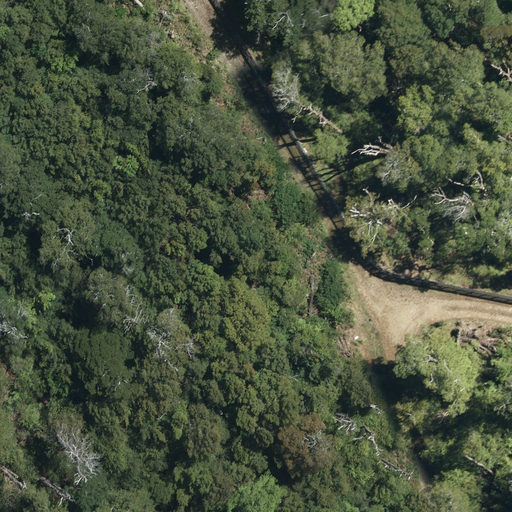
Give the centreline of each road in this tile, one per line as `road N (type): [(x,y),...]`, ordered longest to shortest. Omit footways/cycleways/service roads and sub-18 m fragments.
road 1 (track): [(200,0),(358,271),(402,300)]
road 2 (track): [(402,300),(401,362),(438,511)]
